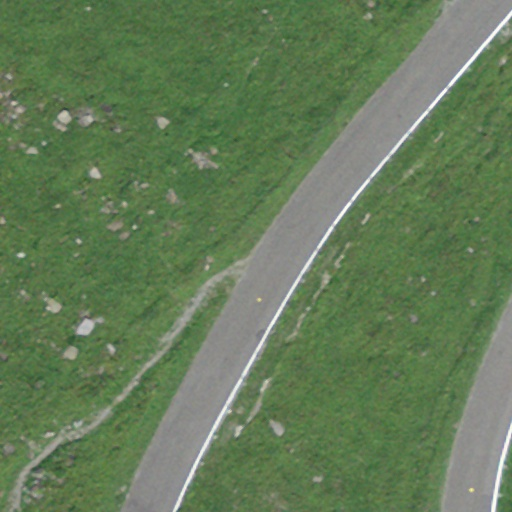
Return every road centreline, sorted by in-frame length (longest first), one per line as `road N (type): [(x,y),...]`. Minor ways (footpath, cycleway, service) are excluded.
road 1 (primary): [(487,0),(321,199),(271,273),(200,396),(148,511)]
road 2 (primary): [(465,511),(479,424),(511,350)]
